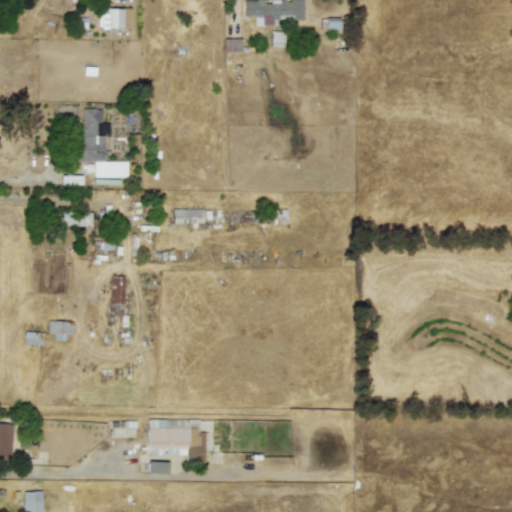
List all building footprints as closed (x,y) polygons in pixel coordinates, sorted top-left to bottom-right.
[(242,0),(242,16),(260,17),(260,22),(302,22),(302,0),(242,0)] [(106,29),(121,28),(121,8),(105,9),(106,29)] [(223,52),(240,51),(240,38),(223,39),(223,52)] [(92,177),(125,177),(125,161),(103,161),(102,134),(107,134),(107,123),(99,123),(99,109),(80,109),(80,141),(76,141),(76,161),(92,161),(92,177)] [(172,223),(201,223),(201,209),(171,209),(172,223)] [(84,226),(85,212),(60,212),(60,225),(84,226)] [(108,314),(122,314),(123,276),(109,276),(108,314)] [(48,338),(71,338),(71,321),(49,321),(48,338)] [(40,333),(23,332),(22,344),(40,344),(40,333)] [(202,431),(196,431),(196,419),(145,420),(146,455),(184,454),(184,461),(202,461),(202,431)] [(0,457),(9,458),(10,423),(0,423),(0,457)] [(166,474),(166,461),(146,461),(146,473),(166,474)] [(40,511),(40,491),(21,491),(20,511),(40,511)]
